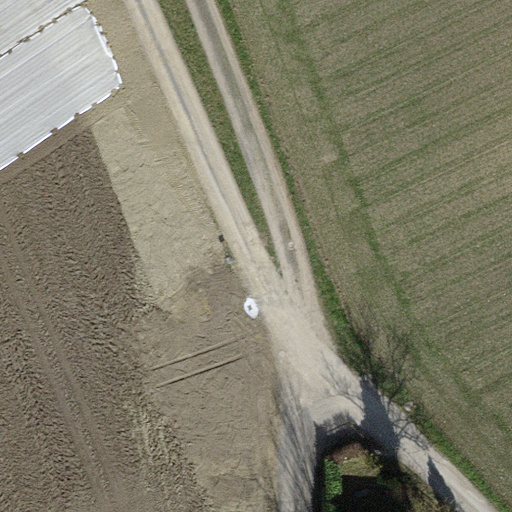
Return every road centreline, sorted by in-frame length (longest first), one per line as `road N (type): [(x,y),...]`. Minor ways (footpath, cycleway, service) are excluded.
road 1 (track): [(292,511),(290,451),(321,368),(194,0)]
road 2 (track): [(321,368),(239,258),(131,0)]
road 3 (residential): [(321,368),(468,511)]
